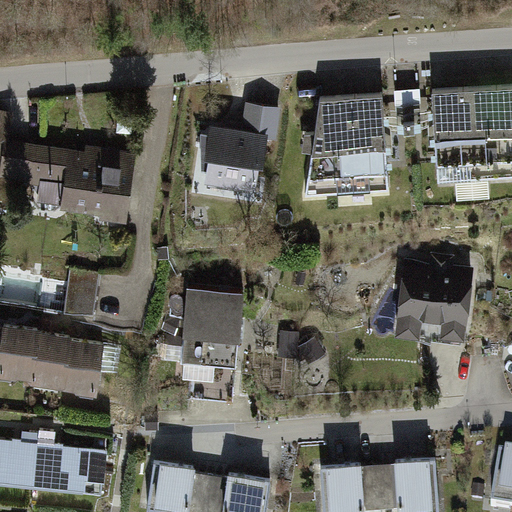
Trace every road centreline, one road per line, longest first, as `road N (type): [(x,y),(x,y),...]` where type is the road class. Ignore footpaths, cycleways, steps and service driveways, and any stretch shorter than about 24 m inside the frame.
road 1 (residential): [(0,81),(511,42)]
road 2 (residential): [(511,414),(236,434)]
road 3 (unknown): [(159,66),(134,283),(108,295)]
